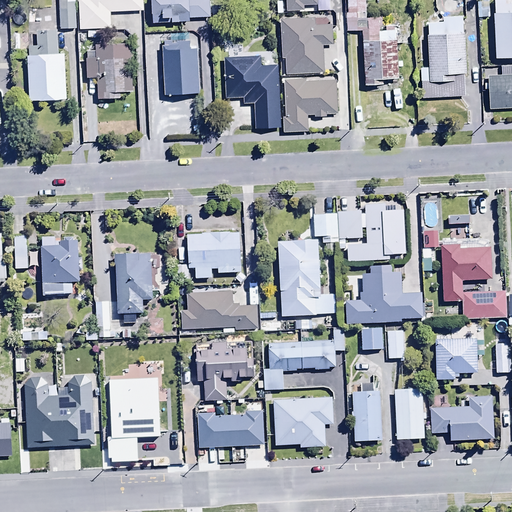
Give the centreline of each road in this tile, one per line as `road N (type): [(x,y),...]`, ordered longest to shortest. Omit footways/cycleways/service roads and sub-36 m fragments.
road 1 (unclassified): [(511,476),(0,505)]
road 2 (residential): [(511,164),(0,185)]
